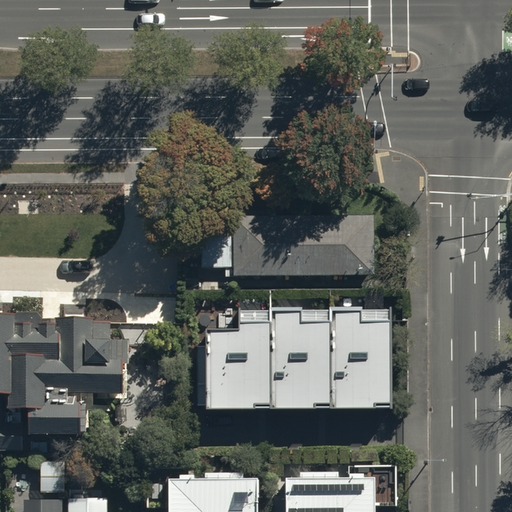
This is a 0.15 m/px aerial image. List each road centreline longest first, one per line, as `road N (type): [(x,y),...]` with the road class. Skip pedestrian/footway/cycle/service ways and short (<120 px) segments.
road 1 (primary): [(474,107),(0,109)]
road 2 (secondary): [(474,107),(477,511)]
